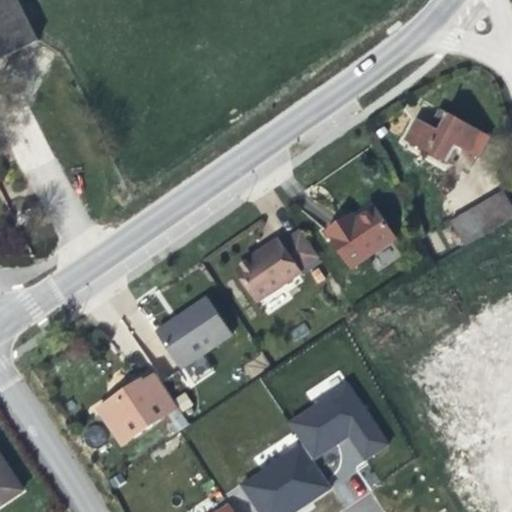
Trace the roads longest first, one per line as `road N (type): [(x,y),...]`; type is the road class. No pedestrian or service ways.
road 1 (tertiary): [(0,323),(294,124),(446,0)]
road 2 (residential): [(90,511),(0,370)]
